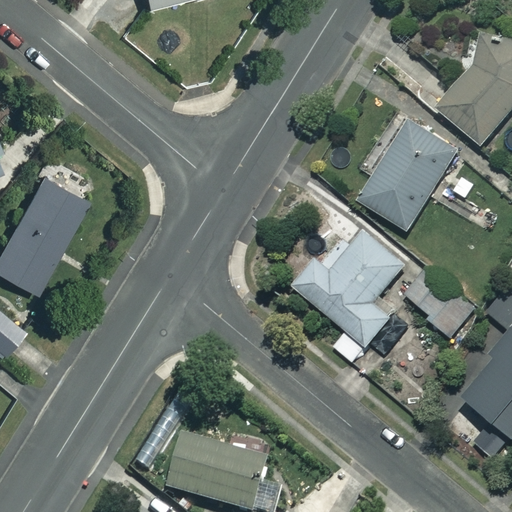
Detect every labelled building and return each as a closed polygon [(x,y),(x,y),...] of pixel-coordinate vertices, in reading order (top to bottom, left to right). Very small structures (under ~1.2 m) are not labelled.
[(441,111),(482,144),(511,111),(511,34),(483,30),(478,65),(441,111)] [(460,152),(414,120),(360,197),(406,229),(460,152)] [(75,177),(45,161),(0,242),(0,270),(33,288),(84,196),(69,187),(75,177)] [(497,195),(465,176),(455,192),(487,212),(497,195)] [(348,326),(332,347),(354,364),(396,309),(379,296),(407,260),(364,226),(331,269),(315,257),(294,284),(348,326)] [(431,266),(408,291),(432,313),(429,316),(451,336),(477,307),(431,266)] [(511,326),(511,285),(490,309),(510,328),(511,326)] [(0,350),(20,326),(0,309),(0,350)] [(511,333),(462,389),(511,433),(511,333)] [(265,454),(182,430),(166,487),(252,511),(274,511),(281,490),(257,483),(265,454)]
